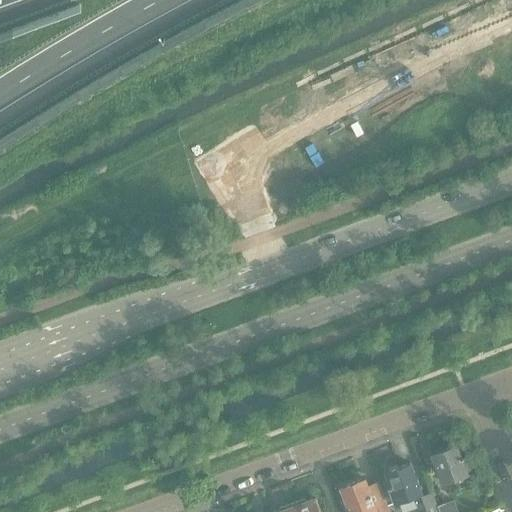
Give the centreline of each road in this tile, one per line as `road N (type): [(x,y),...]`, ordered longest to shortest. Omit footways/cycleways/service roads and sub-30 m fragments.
road 1 (secondary): [(0,432),(511,240)]
road 2 (secondary): [(511,182),(0,371)]
road 3 (residential): [(155,511),(479,390)]
road 4 (motorway): [(0,97),(162,0)]
